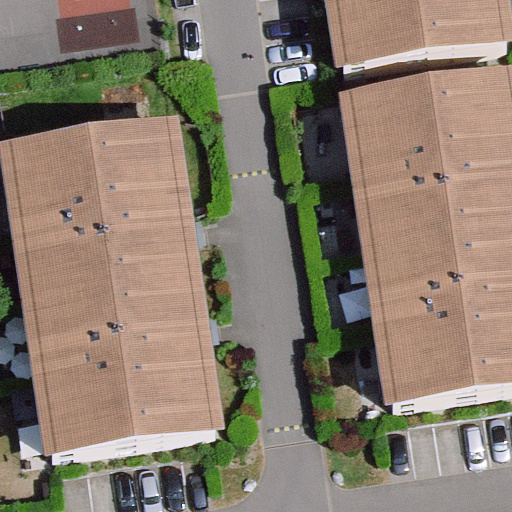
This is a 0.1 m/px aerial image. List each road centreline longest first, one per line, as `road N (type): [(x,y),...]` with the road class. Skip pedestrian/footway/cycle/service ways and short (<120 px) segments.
road 1 (residential): [(317,511),(243,0)]
road 2 (residential): [(369,511),(511,491)]
